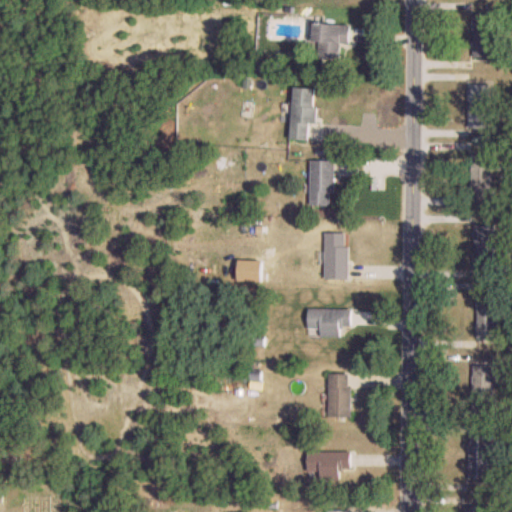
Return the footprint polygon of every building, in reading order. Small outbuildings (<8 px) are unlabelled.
[(473,58),(493,58),(493,14),(473,14),(473,58)] [(351,25),(315,23),(313,57),(341,59),(342,45),(349,45),(351,25)] [(469,85),(469,129),(490,129),(490,85),(469,85)] [(309,141),(310,124),(316,125),(317,89),(293,88),(291,140),(309,141)] [(471,198),(491,198),(491,156),(471,156),(471,198)] [(311,161),(311,206),(334,206),(334,161),(311,161)] [(494,271),(494,225),(475,225),(475,271),(494,271)] [(326,280),(348,280),(348,233),(326,233),(326,280)] [(497,339),(497,295),(477,295),(477,339),(497,339)] [(353,310),(309,310),(309,337),(341,337),(341,326),(353,326),(353,310)] [(494,366),(473,366),(473,408),(493,408),(494,366)] [(329,419),(351,419),(351,375),(329,375),(329,419)] [(469,481),(489,481),(489,436),(469,436),(469,481)] [(340,480),(340,470),(351,470),(351,452),(309,452),(309,480),(340,480)]
